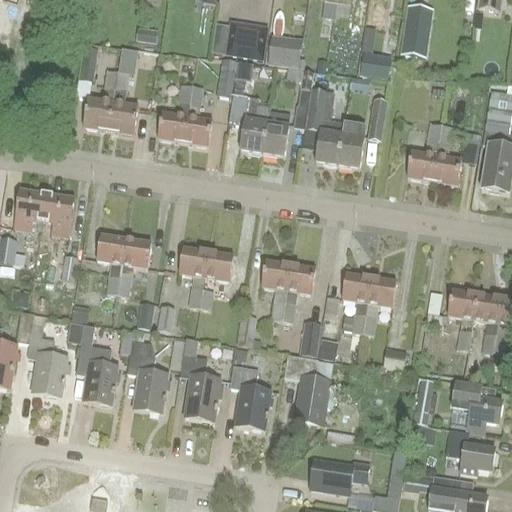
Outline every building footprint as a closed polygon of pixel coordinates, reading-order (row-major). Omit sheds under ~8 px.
[(221,0),(203,0),(203,7),(220,10),(221,0)] [(352,0),(338,0),(337,7),(336,7),(333,26),(348,28),(352,0)] [(500,16),(503,0),(479,0),(478,12),(500,16)] [(265,6),(264,14),(272,15),(273,7),(265,6)] [(466,24),(476,25),(478,12),(468,11),(466,24)] [(425,66),(432,19),(408,15),(401,63),(425,66)] [(379,44),(383,19),(370,17),(366,41),(379,44)] [(227,59),(263,65),(269,30),(232,24),(227,59)] [(158,35),(139,33),(137,45),(156,47),(158,35)] [(300,74),(304,44),(273,40),(269,69),(300,74)] [(95,86),(100,54),(85,51),(80,84),(95,86)] [(119,74),(134,77),(139,55),(124,51),(119,74)] [(364,59),(361,80),(389,85),(392,63),(364,59)] [(232,102),(238,65),(223,62),(217,100),(232,102)] [(318,63),(316,76),(325,77),(327,64),(318,63)] [(258,111),(259,104),(245,102),(250,67),(239,65),(229,129),(245,131),(241,156),(262,160),(267,128),(269,115),(269,112),(258,111)] [(301,93),(311,94),(314,76),(304,74),(301,93)] [(109,136),(118,76),(107,75),(102,106),(88,103),(84,132),(109,136)] [(130,78),(118,76),(109,136),(135,140),(139,111),(125,109),(130,78)] [(318,114),(321,96),(330,97),(332,78),(325,77),(316,76),(314,76),(311,94),(305,134),(316,135),(320,114),(318,114)] [(189,110),(192,91),(181,89),(178,108),(189,110)] [(204,92),(192,91),(189,110),(190,110),(188,122),(184,148),(209,151),(213,126),(199,123),(204,92)] [(305,134),(311,94),(301,93),(298,111),(297,111),(294,132),(305,134)] [(489,151),(481,194),(510,199),(511,186),(511,139),(509,139),(511,123),(511,99),(492,96),(483,150),(489,151)] [(382,147),(389,106),(374,103),(367,144),(382,147)] [(289,131),(290,123),(291,119),(269,115),(267,128),(262,160),(284,163),(289,131)] [(184,148),(188,122),(162,118),(158,144),(184,148)] [(338,172),(345,128),(323,124),(321,136),(316,168),(338,172)] [(364,143),(365,134),(366,131),(345,128),(338,172),(360,175),(365,143),(364,143)] [(433,186),(442,130),(431,128),(425,159),(412,156),(407,182),(433,186)] [(453,131),(442,130),(433,186),(458,190),(462,165),(448,162),(453,131)] [(480,147),(481,139),(466,136),(464,145),(480,147)] [(44,226),(48,199),(21,195),(15,233),(31,236),(33,224),(44,226)] [(69,241),(75,203),(48,199),(44,226),(54,227),(52,239),(69,241)] [(118,300),(127,244),(101,240),(97,266),(111,268),(106,298),(118,300)] [(0,266),(14,269),(18,245),(1,242),(0,247),(0,266)] [(130,302),(134,271),(148,274),(152,248),(127,244),(118,300),(130,302)] [(204,294),(205,283),(209,257),(184,253),(180,279),(194,281),(189,312),(200,313),(203,294),(204,294)] [(234,261),(209,257),(205,283),(230,287),(234,261)] [(75,287),(79,262),(66,260),(62,284),(75,287)] [(282,326),(291,270),(266,266),(262,292),(276,294),(271,324),(282,326)] [(293,328),(298,297),(312,300),(316,274),(291,270),(282,326),(293,328)] [(363,339),(372,283),(346,279),(342,304),(356,307),(352,337),(363,339)] [(375,341),(379,310),(393,312),(397,286),(372,283),(363,339),(375,341)] [(30,297),(14,294),(11,308),(27,311),(30,297)] [(215,296),(204,294),(203,294),(200,313),(212,315),(215,296)] [(470,355),(475,325),(473,325),(477,299),(452,295),(448,321),(462,323),(457,353),(470,355)] [(498,329),(502,303),(477,299),(473,325),(475,325),(498,329)] [(505,361),(510,331),(511,331),(511,304),(502,303),(498,329),(496,340),(497,340),(494,359),(505,361)] [(151,334),(156,308),(142,306),(137,331),(151,334)] [(172,336),(176,313),(162,310),(158,334),(172,336)] [(30,349),(34,330),(33,330),(35,319),(22,316),(17,346),(30,349)] [(428,317),(426,329),(441,331),(443,319),(428,317)] [(253,352),(258,322),(242,320),(237,350),(253,352)] [(300,359),(317,362),(321,331),(304,329),(300,359)] [(55,345),(42,343),(44,332),(34,330),(30,349),(28,362),(38,364),(32,398),(61,402),(68,362),(53,360),(55,345)] [(89,372),(83,406),(112,411),(118,371),(110,369),(112,355),(92,351),(95,334),(84,332),(82,350),(78,370),(89,372)] [(0,392),(10,394),(17,351),(0,348),(2,333),(0,333),(0,392)] [(135,335),(133,346),(134,346),(142,347),(143,337),(135,335)] [(497,340),(496,340),(485,339),(482,358),(494,359),(497,340)] [(186,347),(175,345),(170,374),(181,376),(184,360),(186,347)] [(133,346),(128,378),(139,380),(134,414),(163,419),(169,379),(154,376),(156,362),(150,361),(152,349),(144,347),(142,347),(134,346),(133,346)] [(333,364),(335,348),(321,346),(319,362),(333,364)] [(405,375),(408,354),(387,351),(384,372),(405,375)] [(237,353),(236,363),(244,365),(246,355),(237,353)] [(214,427),(221,384),(205,382),(208,364),(184,360),(181,376),(180,382),(191,383),(185,422),(214,427)] [(323,431),(330,386),(333,367),(289,360),(285,383),(302,385),(295,426),(323,431)] [(259,374),(255,374),(234,370),(231,392),(242,394),(236,431),(265,436),(272,396),(256,393),(259,374)] [(419,395),(413,428),(428,430),(430,418),(434,418),(437,398),(433,397),(435,385),(421,383),(419,395)] [(499,429),(503,406),(475,402),(477,390),(458,387),(453,413),(470,416),(467,436),(485,438),(486,427),(499,429)] [(414,432),(412,446),(425,448),(428,434),(414,432)] [(449,435),(445,461),(463,464),(460,481),(476,482),(477,475),(492,476),(496,453),(468,449),(467,438),(449,435)] [(354,450),(356,440),(329,436),(327,445),(354,450)] [(405,458),(393,456),(386,501),(398,503),(405,458)] [(367,487),(370,469),(354,467),(353,470),(315,465),(310,494),(350,499),(352,484),(367,487)] [(431,497),(433,482),(406,478),(403,493),(431,497)] [(486,511),(488,501),(460,497),(462,485),(434,481),(433,482),(431,497),(428,511),(486,511)] [(398,511),(400,504),(398,503),(386,501),(375,500),(373,511),(398,511)] [(107,511),(108,505),(93,502),(91,511),(107,511)]
